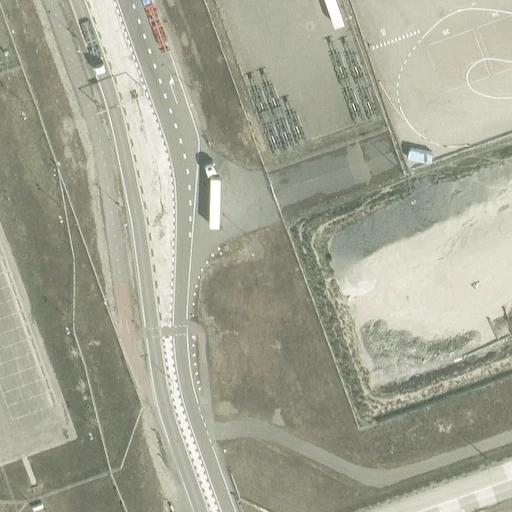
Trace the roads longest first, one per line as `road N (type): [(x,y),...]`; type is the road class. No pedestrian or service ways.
road 1 (unclassified): [(228,511),(184,379),(178,331),(185,208),(175,120),(127,0)]
road 2 (unclassified): [(76,0),(121,132),(159,399),(198,511)]
road 3 (unknown): [(492,0),(406,30),(420,78),(442,108),(477,113),(511,102)]
road 4 (unknown): [(511,248),(398,289)]
